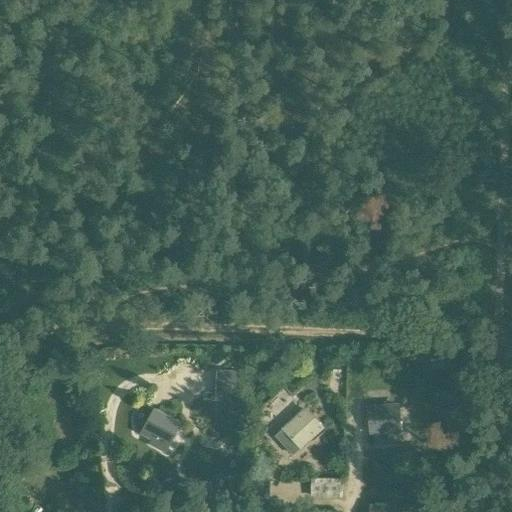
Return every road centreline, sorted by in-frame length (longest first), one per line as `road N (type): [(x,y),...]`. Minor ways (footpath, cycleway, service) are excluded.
road 1 (track): [(0,332),(511,336)]
road 2 (track): [(511,0),(501,349)]
road 3 (unknown): [(363,347),(357,511)]
road 4 (unclassified): [(491,511),(501,349)]
